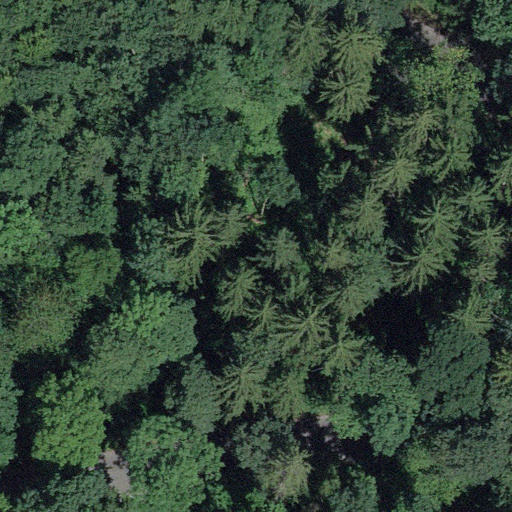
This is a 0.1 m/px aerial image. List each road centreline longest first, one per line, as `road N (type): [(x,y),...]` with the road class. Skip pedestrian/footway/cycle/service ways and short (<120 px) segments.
road 1 (unclassified): [(511,458),(450,443),(287,448),(181,461),(0,506)]
road 2 (unclassified): [(341,0),(511,93)]
